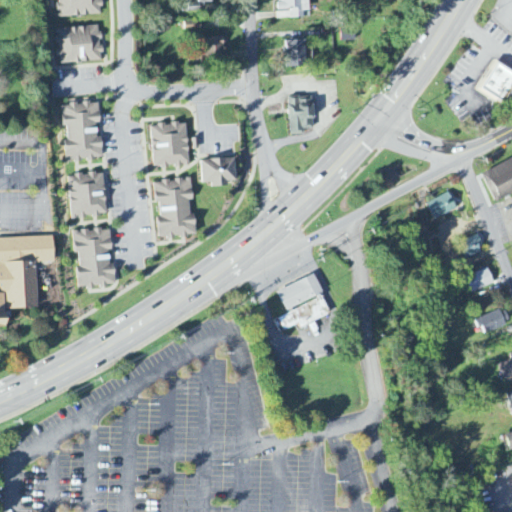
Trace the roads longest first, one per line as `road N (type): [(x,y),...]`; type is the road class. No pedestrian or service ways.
road 1 (trunk): [(180,300),(238,282),(462,155)]
road 2 (residential): [(286,215),(266,172),(249,0)]
road 3 (residential): [(120,0),(128,88),(157,94),(255,86)]
road 4 (trunk): [(0,400),(180,300)]
road 5 (trunk): [(378,121),(463,0)]
road 6 (secondary): [(378,121),(414,145),(462,155),(511,129)]
road 7 (residential): [(462,155),(511,284)]
road 8 (trunk): [(180,300),(286,215)]
road 9 (trunk): [(286,215),(378,121)]
